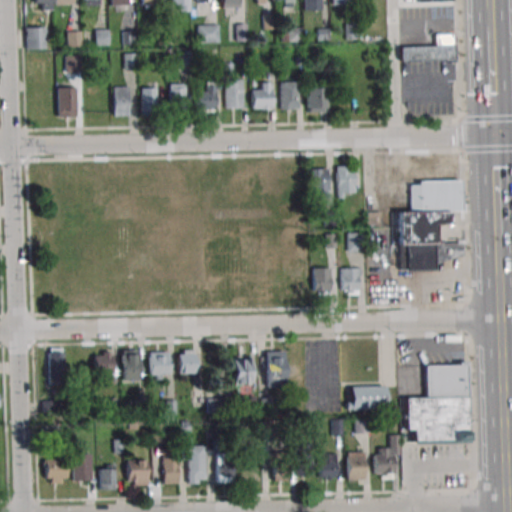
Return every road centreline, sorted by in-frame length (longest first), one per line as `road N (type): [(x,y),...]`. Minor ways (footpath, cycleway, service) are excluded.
road 1 (residential): [(23,511),(5,0)]
road 2 (residential): [(0,146),(511,132)]
road 3 (residential): [(0,329),(511,316)]
road 4 (residential): [(132,511),(511,503)]
road 5 (secondary): [(507,511),(499,271)]
